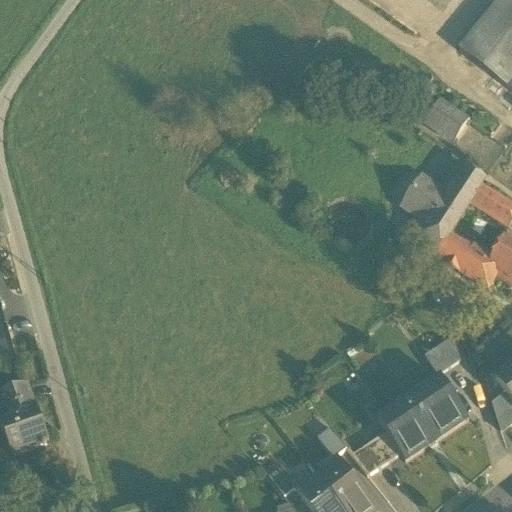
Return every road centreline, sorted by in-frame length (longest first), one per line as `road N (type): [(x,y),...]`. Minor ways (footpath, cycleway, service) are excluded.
road 1 (unclassified): [(0,164),(97,511)]
road 2 (unknown): [(504,493),(474,362)]
road 3 (track): [(74,0),(0,106)]
